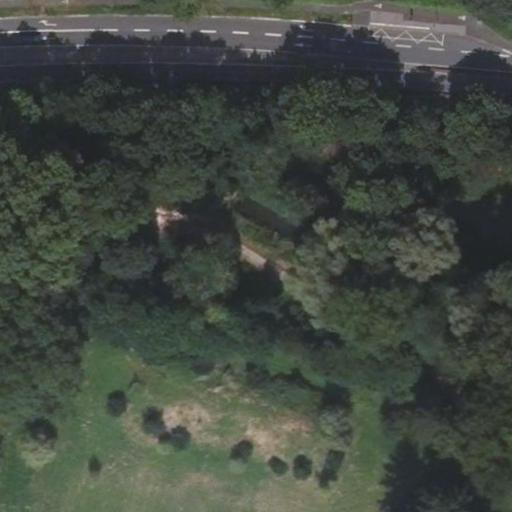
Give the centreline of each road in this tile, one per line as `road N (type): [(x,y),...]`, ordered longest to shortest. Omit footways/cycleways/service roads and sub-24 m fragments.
road 1 (track): [(0,200),(73,198),(206,228),(381,320),(463,402),(511,482)]
road 2 (secondary): [(0,77),(511,78)]
road 3 (secondary): [(511,71),(398,53),(46,39)]
